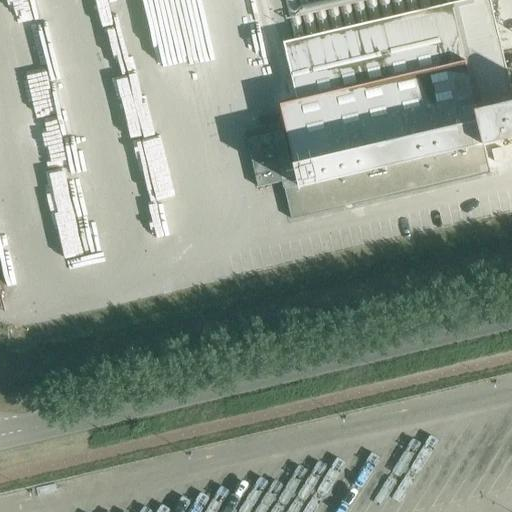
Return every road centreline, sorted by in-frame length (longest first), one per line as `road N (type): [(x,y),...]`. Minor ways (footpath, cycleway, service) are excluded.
road 1 (unclassified): [(0,440),(511,317)]
road 2 (unknown): [(145,270),(79,0)]
road 3 (unknown): [(511,184),(243,247)]
road 4 (unknown): [(197,261),(136,0)]
road 5 (unknown): [(59,290),(0,46)]
road 6 (unknown): [(243,247),(240,151),(207,0)]
